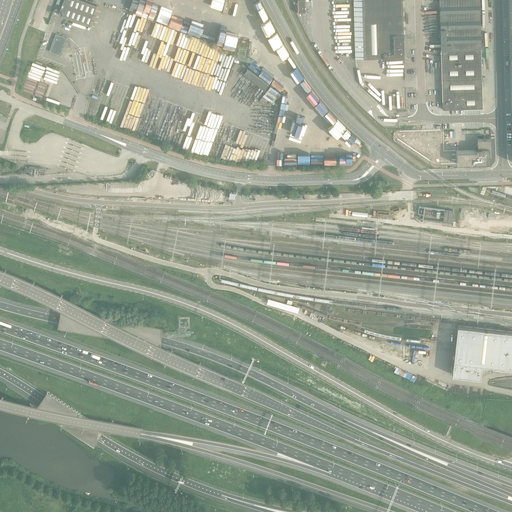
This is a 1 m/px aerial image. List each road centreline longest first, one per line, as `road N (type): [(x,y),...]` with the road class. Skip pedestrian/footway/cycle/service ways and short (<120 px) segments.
road 1 (secondary): [(511,467),(420,430),(194,307),(0,249)]
road 2 (motorway): [(511,503),(195,375),(0,280)]
road 3 (motorway): [(483,511),(0,326)]
road 4 (motorway): [(355,424),(197,352),(0,305)]
road 5 (motorway): [(0,345),(351,476)]
road 6 (motorway): [(136,433),(386,511)]
road 7 (unclassified): [(27,108),(199,172),(268,182)]
road 8 (motorway): [(0,373),(123,453),(220,495)]
road 9 (motorway): [(136,433),(351,476)]
road 10 (tertiary): [(385,154),(326,98),(266,0)]
road 11 (motorway): [(511,495),(355,424)]
road 12 (motorway): [(511,485),(355,424)]
road 13 (motorway): [(0,402),(136,433)]
road 14 (unclassified): [(268,182),(356,180),(385,154)]
